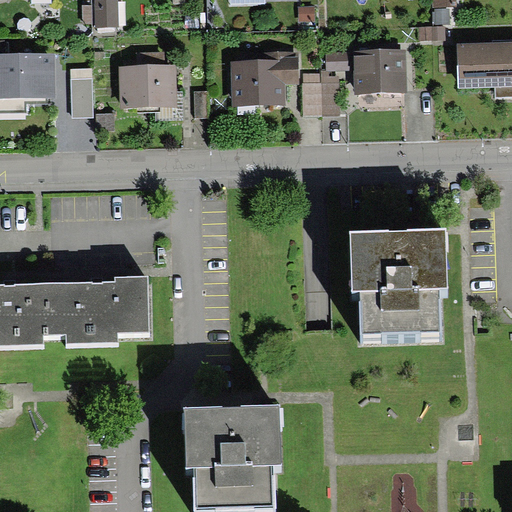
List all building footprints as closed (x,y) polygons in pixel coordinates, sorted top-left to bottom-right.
[(454,0),(433,0),(433,10),(455,9),(454,0)] [(119,2),(95,3),(96,31),(120,30),(119,2)] [(315,8),(298,8),(298,23),(315,23),(315,8)] [(511,44),(458,47),(460,94),(495,93),(495,99),(511,98),(511,44)] [(354,71),(355,97),(408,96),(406,54),(354,55),(354,71)] [(230,66),(232,111),(286,110),(286,87),(299,87),(298,55),(269,56),(269,65),(230,66)] [(354,55),(326,56),(327,72),(331,72),(354,71),(354,55)] [(0,115),(27,115),(26,106),(49,106),(49,102),(55,102),(54,57),(0,58),(0,115)] [(120,71),(121,111),(177,110),(176,70),(120,71)] [(92,71),(71,72),(72,119),(93,119),(92,71)] [(320,75),(304,75),(304,119),(339,119),(339,78),(331,78),(331,72),(327,72),(320,72),(320,75)] [(207,93),(194,93),(195,120),(208,120),(207,93)] [(114,116),(97,116),(97,133),(114,132),(114,116)] [(444,240),(349,245),(352,301),(359,301),(361,344),(443,340),(441,299),(447,299),(444,240)] [(149,337),(148,282),(116,283),(116,288),(52,289),(53,339),(66,339),(66,347),(117,346),(117,337),(149,337)] [(0,349),(43,349),(43,340),(53,339),(52,289),(0,290),(0,349)] [(280,417),(183,420),(185,480),(195,480),(196,511),(275,511),(274,476),(282,476),(280,417)]
